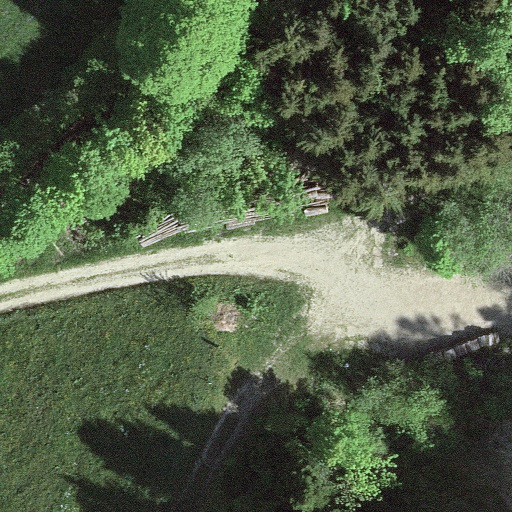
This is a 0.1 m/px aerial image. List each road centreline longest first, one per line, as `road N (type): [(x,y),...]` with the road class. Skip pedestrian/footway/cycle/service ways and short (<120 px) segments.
road 1 (track): [(0,302),(353,231),(511,170)]
road 2 (track): [(0,200),(254,0)]
